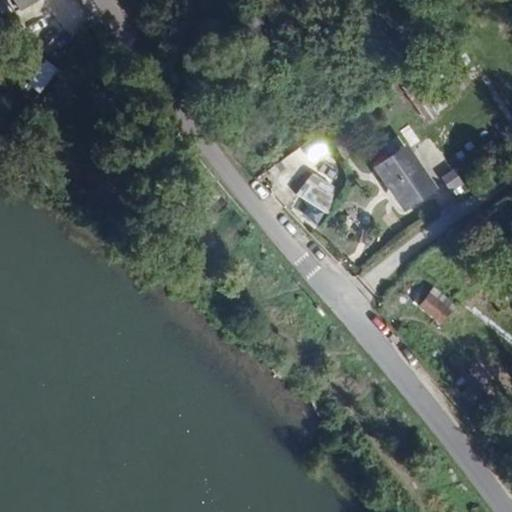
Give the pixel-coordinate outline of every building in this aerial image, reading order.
[(8,0),(15,9),(19,6),(15,0),(8,0)] [(33,0),(17,8),(37,50),(83,29),(71,4),(52,13),(45,0),(33,0)] [(436,116),(411,78),(400,85),(425,123),(436,116)] [(256,90),(263,102),(269,111),(264,114),(269,123),(274,120),(277,125),(286,119),(264,84),(256,90)] [(269,111),(263,102),(258,104),(264,114),(269,111)] [(265,163),(252,142),(241,150),(254,170),(265,163)] [(426,187),(401,152),(376,171),(401,205),(426,187)] [(311,168),(295,195),(321,210),(336,182),(311,168)] [(475,294),(491,272),(484,268),(469,290),(475,294)] [(511,335),(505,344),(511,349),(511,285),(491,271),(491,272),(475,294),(474,296),(511,322),(511,335)] [(450,305),(430,289),(415,308),(434,325),(450,305)] [(459,393),(472,408),(478,399),(466,387),(459,393)]
